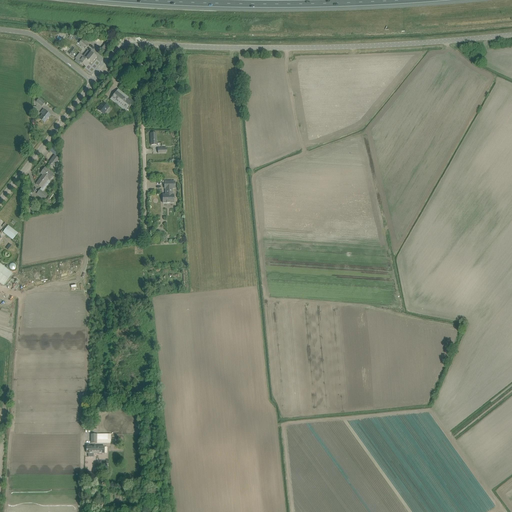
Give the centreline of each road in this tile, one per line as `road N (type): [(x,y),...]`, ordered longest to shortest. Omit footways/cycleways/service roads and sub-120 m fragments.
road 1 (unclassified): [(138,45),(355,47),(511,35)]
road 2 (motorway): [(142,0),(405,0)]
road 3 (unclassified): [(146,246),(138,45)]
road 4 (unclassified): [(0,199),(92,81)]
